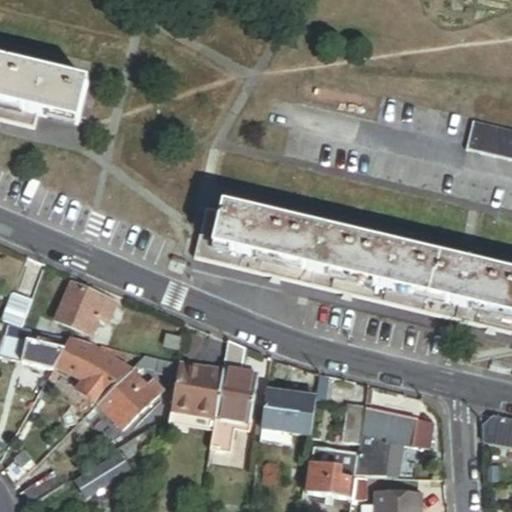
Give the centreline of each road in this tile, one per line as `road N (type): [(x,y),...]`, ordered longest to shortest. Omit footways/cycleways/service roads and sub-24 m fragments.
road 1 (residential): [(0,224),(290,347),(462,388)]
road 2 (residential): [(470,511),(462,388)]
